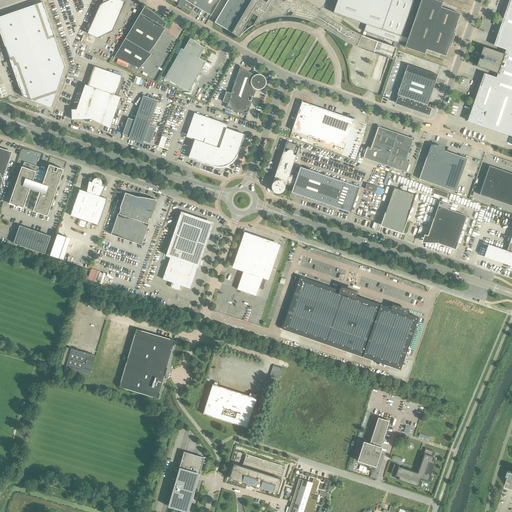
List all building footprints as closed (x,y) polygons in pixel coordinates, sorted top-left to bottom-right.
[(100,4),(87,34),(98,38),(113,31),(125,2),(120,0),(103,0),(102,4),(101,4),(100,4)] [(172,0),(178,4),(179,3),(181,3),(184,5),(183,6),(191,11),(194,6),(211,16),(210,16),(211,16),(220,0),(172,0)] [(354,46),(357,47),(362,49),(367,51),(371,52),(381,56),(386,57),(393,60),(397,48),(390,46),(385,44),(375,40),(371,39),(368,38),(365,37),(362,35),(359,34),(356,33),(353,31),(350,30),(348,28),(330,17),(300,0),(227,0),(214,22),(215,23),(239,37),(240,37),(253,13),(258,17),(253,26),(255,25),(257,24),(258,23),(260,22),(262,21),(264,20),(267,20),(269,19),(271,18),(273,18),(275,17),(277,17),(279,17),(281,17),(283,16),(285,16),(287,16),(289,16),(291,17),(293,17),(295,17),(298,17),(300,18),(302,18),(304,19),(306,20),(308,20),(310,21),(312,22),(314,23),(316,24),(318,25),(323,28),(340,38),(343,40),(345,41),(348,43),(351,44),(354,46)] [(337,0),(333,12),(333,13),(368,25),(365,32),(372,34),(376,36),(387,40),(392,41),(398,43),(401,36),(413,0),(412,0),(337,0)] [(426,54),(425,54),(426,49),(446,56),(449,47),(450,48),(452,42),(450,42),(451,40),(453,38),(454,38),(456,33),(454,32),(460,14),(441,7),(442,3),(443,3),(434,0),(421,0),(405,47),(426,54)] [(479,58),(476,66),(488,70),(498,73),(496,78),(484,74),(481,83),(493,87),(511,94),(511,0),(509,0),(497,36),(494,45),(506,49),(504,54),(495,51),(483,47),(480,55),(484,56),(483,59),(479,58)] [(0,30),(23,97),(38,102),(51,107),(65,67),(43,2),(0,16),(0,30)] [(162,31),(164,28),(167,23),(145,6),(139,15),(125,40),(124,40),(114,58),(115,57),(139,68),(139,69),(144,63),(147,59),(150,55),(148,54),(151,50),(154,47),(156,43),(159,39),(161,36),(163,32),(164,30),(163,31),(162,31)] [(182,49),(165,78),(189,92),(206,63),(207,63),(198,58),(204,48),(194,43),(195,41),(190,39),(184,50),(182,49)] [(432,108),(430,107),(427,106),(427,105),(438,75),(407,65),(397,95),(394,104),(429,116),(432,108)] [(264,77),(263,76),(262,75),(261,75),(260,75),(259,75),(258,75),(257,75),(256,75),(255,75),(240,66),(240,67),(233,88),(228,86),(224,96),(229,98),(226,108),(247,115),(246,116),(247,116),(256,89),(257,89),(258,90),(259,90),(260,89),(261,89),(262,88),(263,88),(264,88),(264,87),(265,86),(265,85),(266,84),(266,83),(266,82),(266,81),(266,80),(265,80),(265,79),(265,78),(264,78),(264,77)] [(72,120),(92,119),(110,128),(111,125),(121,97),(116,95),(122,76),(94,67),(88,86),(85,85),(77,109),(71,110),(72,120)] [(468,118),(467,121),(470,122),(511,136),(511,94),(493,87),(481,83),(479,88),(468,118)] [(144,142),(150,144),(156,128),(149,125),(157,101),(157,103),(143,98),(143,96),(135,120),(128,118),(123,134),(129,136),(129,138),(129,137),(143,142),(143,143),(144,142)] [(301,103),(302,103),(292,130),(344,149),(354,120),(303,102),(303,101),(302,101),(301,101),(301,102),(301,103)] [(244,135),(226,128),(228,125),(194,113),(186,137),(195,140),(188,158),(213,166),(216,166),(218,167),(219,167),(221,167),(223,166),(225,166),(227,165),(229,164),(231,162),(233,160),(235,159),(236,157),(237,154),(237,155),(244,135)] [(392,150),(398,134),(380,127),(378,129),(373,143),(392,150)] [(398,134),(392,150),(386,166),(406,172),(409,163),(406,159),(412,141),(411,138),(398,134)] [(162,136),(159,146),(164,147),(167,138),(162,136)] [(287,184),(289,184),(292,176),(289,175),(299,146),(298,146),(288,142),(287,142),(273,180),(274,180),(272,185),(272,186),(272,187),(272,188),(272,189),(272,190),(273,190),(273,191),(274,191),(274,192),(275,192),(275,193),(276,193),(277,193),(278,193),(279,193),(280,193),(281,193),(281,192),(282,192),(283,191),(283,190),(284,190),(284,189),(286,184),(286,185),(287,184)] [(392,150),(373,143),(370,150),(367,148),(363,158),(386,166),(392,150)] [(431,145),(427,157),(419,179),(456,192),(467,159),(456,155),(453,154),(453,156),(445,154),(445,153),(444,153),(445,150),(444,149),(442,148),(441,147),(439,146),(438,146),(436,145),(434,145),(433,145),(431,145)] [(0,188),(3,180),(2,178),(3,178),(4,179),(12,153),(0,149),(0,188)] [(49,164),(47,170),(44,169),(45,168),(41,167),(41,168),(24,162),(23,167),(22,167),(9,203),(24,208),(30,189),(33,190),(33,191),(36,192),(37,191),(40,192),(33,211),(47,216),(64,169),(49,164)] [(484,181),(492,183),(497,169),(489,166),(484,181)] [(292,176),(289,184),(292,186),(290,191),(331,206),(350,213),(359,187),(340,180),(340,181),(299,167),(295,177),(292,176)] [(492,183),(497,185),(502,170),(497,169),(492,183)] [(497,185),(502,187),(507,172),(502,170),(497,185)] [(502,187),(507,188),(511,174),(507,172),(502,187)] [(79,189),(70,216),(98,225),(107,199),(100,197),(105,187),(101,185),(102,184),(102,183),(102,182),(101,181),(101,180),(100,179),(99,179),(98,178),(96,178),(95,179),(94,179),(93,180),(93,181),(92,182),(89,181),(87,192),(79,189)] [(492,183),(484,181),(479,195),(487,198),(492,183)] [(487,198),(492,199),(497,185),(492,183),(487,198)] [(377,187),(367,184),(365,189),(375,192),(377,187)] [(492,199),(497,201),(502,187),(497,185),(492,199)] [(497,201),(502,203),(507,188),(502,187),(497,201)] [(402,234),(405,224),(415,195),(394,188),(381,226),(402,234)] [(448,193),(434,188),(432,193),(447,198),(448,193)] [(511,190),(507,188),(502,203),(506,204),(511,190)] [(120,206),(121,206),(120,208),(121,209),(119,213),(118,213),(111,235),(142,245),(149,224),(147,223),(149,218),(151,219),(153,211),(153,210),(154,207),(153,206),(154,203),(125,193),(123,201),(118,200),(117,203),(109,224),(113,225),(120,206)] [(435,205),(422,242),(438,243),(455,249),(467,216),(447,209),(449,205),(440,201),(438,206),(435,205)] [(163,267),(167,268),(163,279),(172,283),(170,287),(180,291),(182,286),(190,289),(199,263),(201,257),(207,242),(208,237),(209,235),(209,233),(209,231),(208,229),(208,227),(207,225),(205,223),(204,222),(202,220),(200,219),(198,219),(182,213),(178,223),(171,244),(163,267)] [(20,226),(14,243),(42,253),(44,254),(45,254),(51,236),(20,226)] [(262,278),(267,280),(268,280),(281,245),(245,232),(232,267),(243,271),(237,290),(256,296),(262,278)] [(54,235),(47,256),(49,256),(56,235),(54,235)] [(57,235),(49,256),(59,260),(66,238),(58,235),(57,235)] [(511,235),(507,251),(488,244),(484,257),(511,266),(511,235)] [(400,370),(418,318),(353,295),(354,292),(342,288),(341,291),(300,277),(282,329),(400,370)] [(136,329),(119,387),(158,399),(175,341),(136,329)] [(71,349),(66,368),(90,375),(95,356),(71,349)] [(250,393),(249,396),(217,386),(218,383),(215,382),(214,385),(213,384),(206,404),(204,403),(208,389),(203,387),(195,411),(201,413),(204,404),(206,405),(203,414),(247,428),(257,398),(256,398),(256,396),(250,393)] [(382,447),(381,447),(389,421),(378,418),(370,443),(364,441),(357,461),(376,467),(382,447)] [(401,467),(394,465),(391,473),(396,474),(396,476),(399,477),(398,480),(418,487),(421,479),(428,481),(435,461),(433,461),(434,457),(432,456),(434,452),(426,449),(423,456),(424,456),(418,473),(401,468),(401,467)] [(184,452),(168,506),(168,507),(186,511),(188,511),(204,458),(184,452)] [(277,493),(282,476),(285,467),(246,454),(242,467),(234,464),(229,478),(256,487),(255,489),(258,490),(259,487),(277,493)] [(294,495),(288,511),(313,511),(316,503),(319,494),(315,493),(319,481),(313,479),(312,483),(310,482),(299,479),(298,482),(294,495)]
